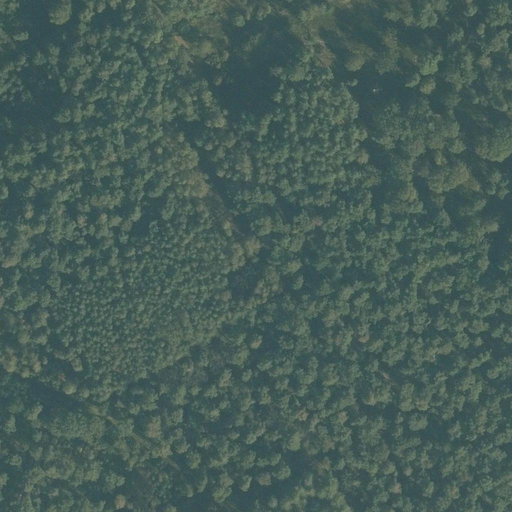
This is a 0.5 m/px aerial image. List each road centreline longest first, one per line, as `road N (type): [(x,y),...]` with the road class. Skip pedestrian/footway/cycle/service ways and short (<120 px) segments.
road 1 (track): [(456,511),(430,445),(154,0)]
road 2 (track): [(225,511),(369,416)]
